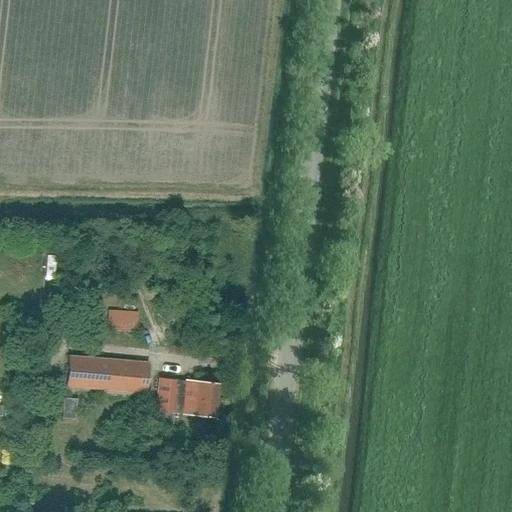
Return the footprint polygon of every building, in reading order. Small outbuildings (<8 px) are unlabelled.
[(143,331),(143,308),(112,308),(112,331),(143,331)] [(147,362),(68,355),(65,384),(144,391),(147,362)] [(25,379),(43,380),(44,357),(26,356),(25,379)] [(214,419),(217,384),(181,380),(157,378),(152,429),(170,430),(172,414),(179,415),(214,419)] [(76,399),(63,398),(61,418),(74,419),(76,399)]
